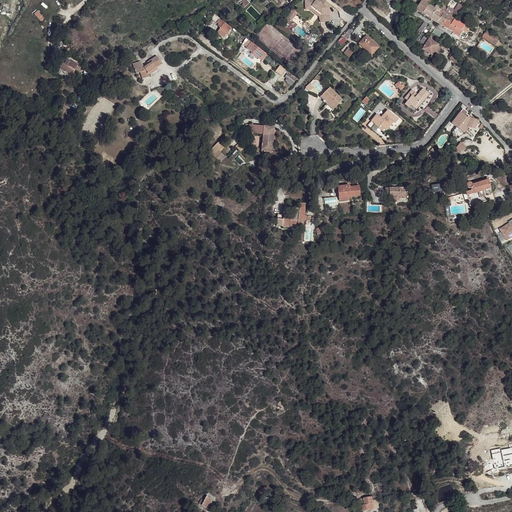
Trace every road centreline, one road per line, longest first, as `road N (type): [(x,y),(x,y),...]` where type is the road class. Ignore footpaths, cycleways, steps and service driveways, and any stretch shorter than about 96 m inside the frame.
road 1 (residential): [(459,94),(414,148),(304,148)]
road 2 (residential): [(363,6),(283,98),(264,94)]
road 3 (unclassified): [(459,94),(363,6)]
